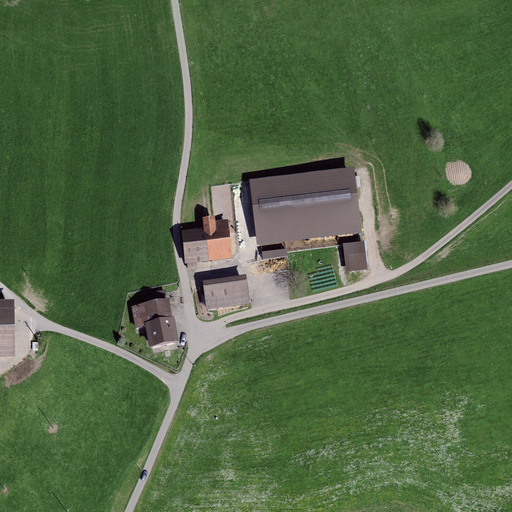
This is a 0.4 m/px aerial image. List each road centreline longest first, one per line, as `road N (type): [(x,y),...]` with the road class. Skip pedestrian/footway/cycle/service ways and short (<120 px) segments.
road 1 (track): [(197,328),(422,263),(511,186)]
road 2 (unclassified): [(196,343),(176,233),(191,120),(172,0)]
road 3 (track): [(511,267),(196,343)]
road 4 (track): [(179,387),(112,349),(37,321),(0,289)]
road 5 (unclassified): [(196,343),(127,511)]
